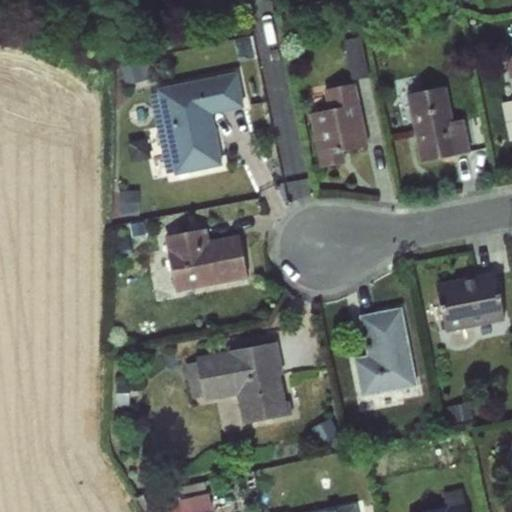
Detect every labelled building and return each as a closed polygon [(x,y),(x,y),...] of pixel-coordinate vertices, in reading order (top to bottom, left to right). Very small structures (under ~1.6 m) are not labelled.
[(356,73),(373,69),(364,33),(348,37),(356,73)] [(244,107),(236,72),(156,88),(174,174),(222,164),(212,114),(244,107)] [(367,143),(355,83),(323,89),(326,109),(309,114),(321,167),(345,162),(343,149),(367,143)] [(420,163),(469,152),(462,118),(453,119),(446,86),(406,94),(420,163)] [(206,228),(164,236),(176,292),(248,278),(239,234),(209,239),(206,228)] [(496,272),(436,283),(446,331),(505,320),(496,272)] [(416,386),(401,307),(359,315),(366,354),(352,358),(360,397),(416,386)] [(242,424),(291,414),(290,403),(285,400),(280,374),(283,373),(276,342),(196,356),(204,401),(235,396),(242,424)] [(408,511),(469,511),(463,488),(445,492),(448,502),(408,511)] [(165,500),(168,511),(191,511),(215,506),(211,489),(165,500)] [(360,511),(359,500),(289,511),(360,511)]
